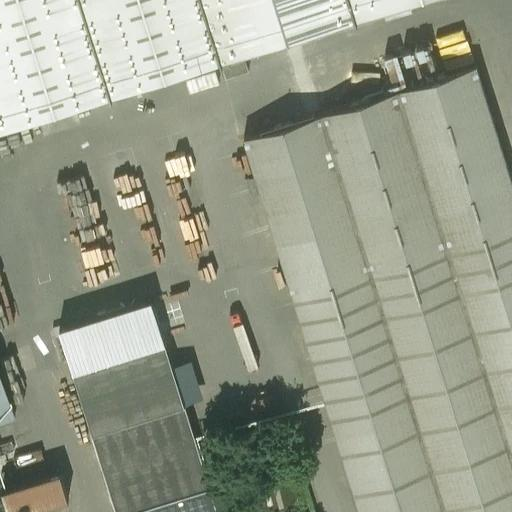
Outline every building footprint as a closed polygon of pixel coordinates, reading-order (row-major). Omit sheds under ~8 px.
[(0,0),(0,128),(219,61),(356,19),(413,0),(0,0)] [(430,39),(387,54),(397,82),(432,69),(428,58),(436,55),(430,39)] [(511,511),(511,180),(475,63),(242,135),(359,511),(511,511)] [(233,511),(214,453),(200,457),(151,301),(61,328),(117,511),(233,511)] [(0,420),(16,415),(0,368),(0,420)] [(8,511),(15,511),(68,497),(60,470),(2,487),(8,511)]
